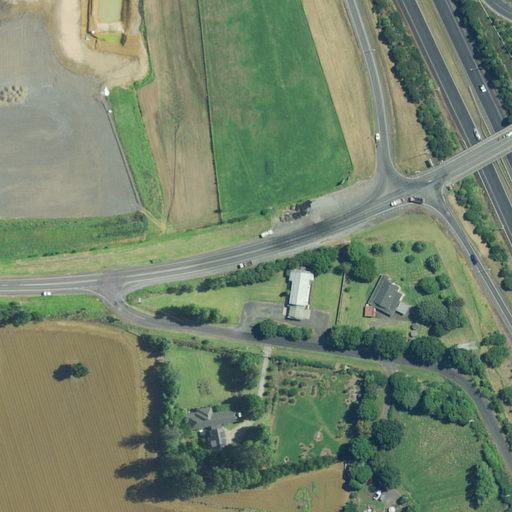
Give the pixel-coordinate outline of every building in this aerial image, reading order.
[(313,274),(287,270),(286,276),(289,276),(288,282),(292,282),(288,306),(291,307),(289,317),(303,319),(305,309),(308,310),(309,305),(305,304),(308,284),(312,285),(313,274)] [(383,274),(367,303),(393,317),(396,311),(404,316),(409,306),(399,300),(403,294),(397,291),(400,287),(387,281),(389,277),(383,274)] [(374,307),(364,307),(364,317),(373,317),(374,307)] [(184,418),(186,430),(207,427),(208,430),(205,431),(206,437),(203,438),(206,456),(223,453),(218,426),(237,422),(235,408),(209,413),(208,407),(193,410),(193,411),(190,412),(191,416),(184,418)] [(399,501),(404,511),(408,508),(403,499),(399,501)]
